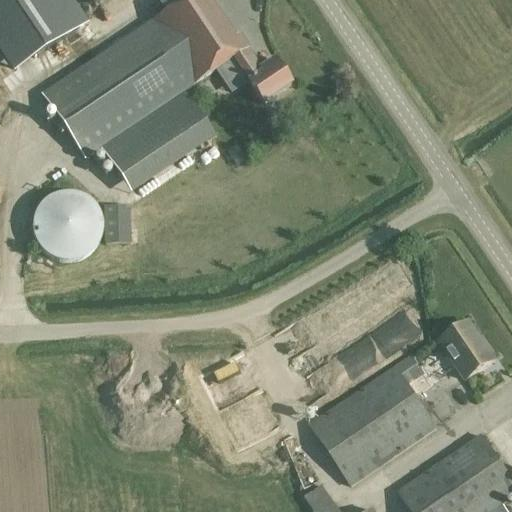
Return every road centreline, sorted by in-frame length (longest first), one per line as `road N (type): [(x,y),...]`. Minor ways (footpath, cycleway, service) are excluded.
road 1 (unclassified): [(0,325),(229,316),(298,285),(458,178)]
road 2 (unclassified): [(458,178),(336,0)]
